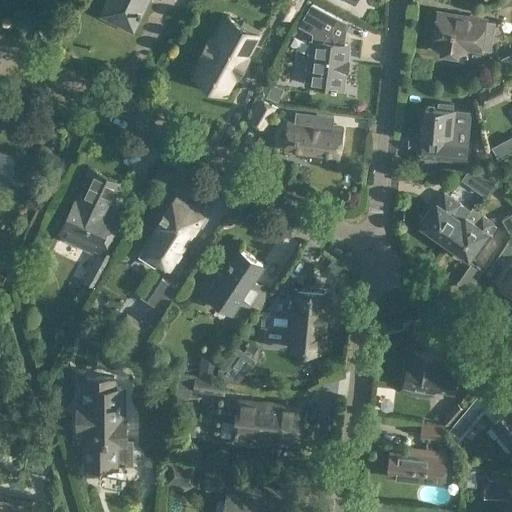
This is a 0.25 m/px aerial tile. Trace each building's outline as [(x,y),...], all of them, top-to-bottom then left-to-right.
[(106,0),(100,15),(133,31),(148,0),(106,0)] [(282,0),(276,13),(290,20),(296,7),(298,9),(302,0),(282,0)] [(310,37),(304,84),(344,89),(350,43),(327,40),(328,35),(336,21),(311,7),(303,23),(315,30),(314,38),(310,37)] [(481,49),(491,50),(495,21),(436,12),(432,41),(435,42),(435,46),(441,47),(444,51),(456,53),(458,50),(465,51),(466,47),(481,49)] [(212,62),(204,57),(192,77),(222,94),(255,35),(225,18),(211,43),(220,48),(212,62)] [(483,107),(511,94),(502,78),(476,90),(483,107)] [(277,100),(283,88),(273,83),(267,95),(277,100)] [(247,120),(263,129),(276,107),(260,97),(247,120)] [(422,110),(420,114),(420,117),(421,121),(423,124),(422,134),(426,134),(425,141),(422,141),(420,156),(466,160),(467,145),(454,144),(456,125),(452,124),(453,109),(425,106),(425,108),(422,110)] [(283,150),(340,158),(344,125),(333,123),(334,114),(295,109),(294,119),(287,118),(283,150)] [(490,160),(487,149),(475,152),(478,164),(490,160)] [(0,183),(3,185),(11,156),(0,152),(0,183)] [(75,198),(58,233),(65,236),(63,239),(92,252),(93,249),(98,252),(115,216),(109,214),(114,202),(113,202),(122,182),(88,166),(79,184),(82,185),(76,198),(75,198)] [(485,196),(497,185),(482,169),(467,170),(461,178),(485,196)] [(30,170),(25,182),(30,185),(36,173),(30,170)] [(453,211),(460,202),(444,190),(437,200),(420,225),(446,242),(462,217),(453,211)] [(140,249),(171,269),(207,212),(176,192),(152,228),(153,228),(140,249)] [(465,213),(462,217),(446,242),(455,249),(453,251),(466,260),(470,254),(476,258),(492,234),(488,230),(494,222),(472,207),(467,214),(465,213)] [(511,229),(511,212),(502,219),(509,231),(511,229)] [(511,291),(511,241),(508,239),(495,258),(504,264),(494,280),(511,291)] [(254,279),(265,263),(238,245),(220,272),(212,267),(198,289),(232,312),(241,299),(250,303),(263,284),(254,279)] [(82,281),(94,288),(114,253),(101,247),(82,281)] [(491,257),(484,251),(478,259),(485,265),(491,257)] [(178,287),(161,276),(146,300),(163,311),(178,287)] [(317,346),(323,289),(287,287),(287,290),(282,290),(274,298),(274,307),(287,308),(285,343),(317,346)] [(260,325),(269,326),(270,311),(262,310),(260,325)] [(141,343),(150,327),(126,311),(116,327),(141,343)] [(73,333),(98,347),(105,333),(80,319),(73,333)] [(239,380),(254,358),(234,344),(218,367),(216,376),(239,380)] [(471,362),(487,373),(496,362),(480,350),(471,362)] [(407,360),(406,360),(402,386),(432,390),(433,385),(452,388),(455,368),(437,365),(438,357),(408,352),(407,360)] [(201,353),(198,376),(214,378),(217,355),(201,353)] [(48,367),(44,354),(34,357),(38,370),(48,367)] [(328,369),(329,359),(318,357),(317,368),(328,369)] [(195,384),(196,376),(181,373),(180,382),(195,384)] [(79,399),(75,399),(76,433),(77,433),(77,443),(83,443),(83,467),(119,467),(119,442),(128,442),(127,414),(123,414),(123,383),(117,383),(117,374),(83,374),(83,383),(79,383),(79,399)] [(196,376),(195,384),(194,390),(223,393),(224,379),(196,376)] [(492,404),(482,396),(467,415),(479,425),(488,414),(492,419),(488,422),(511,450),(511,403),(510,405),(502,396),(492,404)] [(233,442),(258,445),(259,436),(296,440),(300,405),(238,398),(233,442)] [(442,418),(449,425),(464,408),(457,402),(442,418)] [(460,436),(472,422),(462,413),(449,426),(460,436)] [(443,425),(420,422),(419,436),(441,439),(443,425)] [(416,454),(389,451),(386,475),(439,481),(442,453),(416,450),(416,454)] [(192,485),(195,461),(170,459),(168,482),(192,485)] [(467,468),(466,485),(475,486),(475,469),(467,468)] [(226,481),(224,500),(216,499),(214,511),(275,511),(276,508),(288,510),(289,489),(273,487),(273,485),(246,482),(246,484),(226,481)] [(511,511),(511,481),(484,481),(484,495),(505,496),(504,511),(511,511)] [(0,511),(22,511),(23,507),(0,502),(0,511)]
